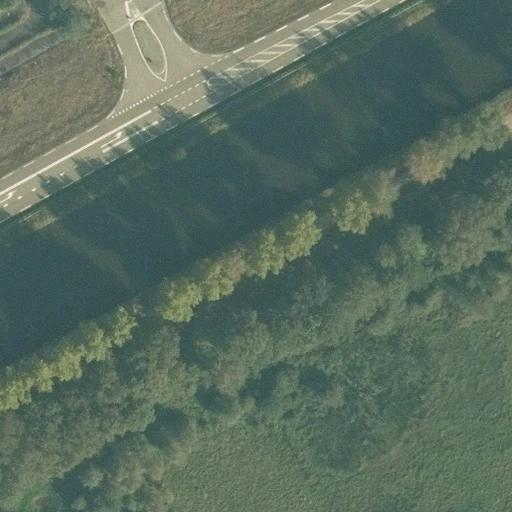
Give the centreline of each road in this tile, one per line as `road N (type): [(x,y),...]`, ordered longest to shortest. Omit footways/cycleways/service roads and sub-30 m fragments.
road 1 (track): [(0,394),(511,118)]
road 2 (secondary): [(188,93),(363,0)]
road 3 (secondary): [(0,196),(158,109)]
